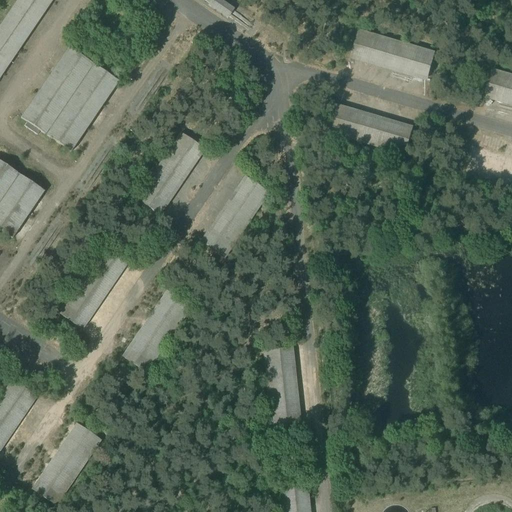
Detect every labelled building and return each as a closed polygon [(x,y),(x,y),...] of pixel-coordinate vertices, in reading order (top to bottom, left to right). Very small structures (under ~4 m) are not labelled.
[(0,78),(53,0),(17,0),(0,25),(0,78)] [(225,0),(214,0),(211,6),(231,19),(238,9),(225,0)] [(431,80),(438,51),(362,31),(354,60),(431,80)] [(68,48),(20,118),(27,122),(24,127),(37,136),(40,132),(71,152),(119,82),(68,48)] [(483,98),(511,105),(511,74),(491,69),(483,98)] [(343,136),(412,153),(419,125),(342,106),(337,127),(345,129),(343,136)] [(181,216),(216,152),(180,133),(143,202),(169,216),(172,211),(181,216)] [(511,181),(511,154),(474,143),(470,156),(481,160),(478,171),(511,181)] [(0,161),(0,230),(12,239),(44,192),(0,161)] [(229,259),(270,190),(245,175),(204,244),(229,259)] [(166,291),(125,359),(149,373),(190,306),(166,291)] [(0,456),(16,431),(9,427),(31,390),(14,380),(0,403),(0,456)] [(78,423),(35,491),(60,506),(102,439),(78,423)] [(279,490),(280,511),(302,511),(302,510),(312,509),(310,487),(279,490)]
